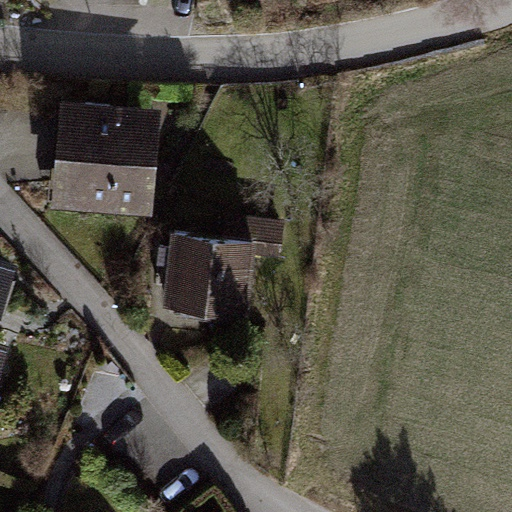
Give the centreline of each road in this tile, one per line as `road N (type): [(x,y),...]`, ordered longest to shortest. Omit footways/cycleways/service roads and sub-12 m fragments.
road 1 (unclassified): [(0,47),(66,55),(302,51),(511,4)]
road 2 (unclassified): [(0,204),(209,465),(276,511)]
